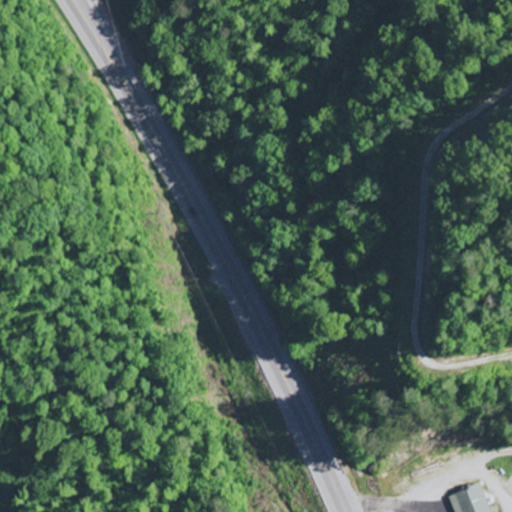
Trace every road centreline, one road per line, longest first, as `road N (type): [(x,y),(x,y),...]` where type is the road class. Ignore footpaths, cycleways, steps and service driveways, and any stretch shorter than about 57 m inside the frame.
road 1 (trunk): [(344,511),(232,278),(71,0)]
road 2 (residential): [(344,511),(402,503),(465,478),(495,489),(510,511)]
